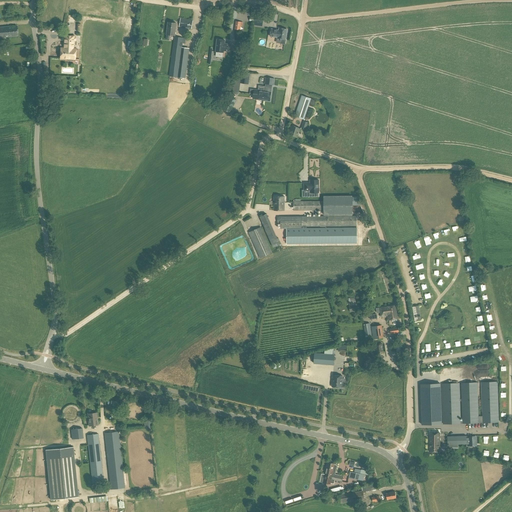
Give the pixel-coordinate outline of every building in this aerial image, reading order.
[(180,19),(179,27),(191,29),(193,21),(180,19)] [(168,22),(166,35),(175,36),(176,23),(175,23),(175,22),(174,21),(172,21),(172,22),(172,23),(168,22)] [(236,21),(235,29),(240,30),(241,26),(242,26),(243,22),(236,21)] [(17,26),(0,27),(0,37),(18,36),(17,26)] [(271,29),(270,36),(277,37),(277,38),(285,39),(287,29),(279,28),(278,30),(271,29)] [(61,48),(60,59),(74,59),(75,54),(75,52),(75,49),(73,49),(73,36),(64,36),(63,48),(61,48)] [(174,37),(169,77),(177,78),(181,47),(181,46),(182,38),(174,37)] [(217,39),(215,51),(224,52),(224,51),(230,52),(231,43),(225,43),(225,40),(217,39)] [(241,77),(240,82),(248,84),(250,73),(242,71),(241,76),(241,77)] [(241,77),(241,76),(237,76),(232,83),(231,91),(239,93),(240,82),(241,77)] [(250,91),(250,94),(253,94),(254,95),(253,98),(256,99),(263,100),(269,101),(270,100),(271,91),(271,87),(272,87),(272,85),(273,85),(274,78),(266,77),(265,84),(265,86),(264,91),(258,90),(257,90),(250,89),(250,91)] [(302,95),(295,116),(304,119),(311,98),(302,95)] [(228,98),(223,109),(227,111),(230,113),(231,109),(232,109),(236,102),(228,98)] [(292,126),(289,135),(297,138),(301,129),(292,126)] [(308,183),(304,183),(304,190),(310,190),(310,193),(319,193),(319,192),(320,191),(319,189),(319,188),(319,180),(310,180),(310,183),(308,183)] [(284,196),(274,196),(274,210),(285,210),(284,196)] [(349,197),(324,197),(324,215),(349,215),(349,197)] [(301,216),(278,217),(278,223),(281,223),(281,228),(302,228),(302,226),(303,226),(307,226),(357,225),(357,215),(318,216),(318,210),(321,210),(321,201),(293,201),(293,210),(316,210),(316,216),(301,216)] [(268,213),(259,217),(273,247),(281,244),(268,213)] [(303,228),(287,229),(287,244),(357,244),(357,228),(307,228),(307,226),(303,226),(303,228)] [(261,227),(248,232),(260,258),(272,253),(261,227)] [(386,307),(376,308),(377,313),(381,313),(381,316),(388,315),(388,317),(389,320),(392,320),(392,322),(397,321),(396,319),(399,318),(397,305),(390,306),(386,307)] [(370,323),(363,324),(365,335),(372,334),(371,328),(370,323)] [(381,325),(371,327),(373,339),(383,337),(381,325)] [(334,365),(334,355),(314,353),(314,363),(334,365)] [(333,375),(332,387),(342,387),(344,388),(345,382),(342,381),(342,380),(343,376),(333,375)] [(477,382),(461,383),(462,423),(499,422),(497,382),(481,382),(482,415),(478,415),(477,382)] [(459,383),(442,383),(443,424),(460,423),(459,383)] [(441,424),(440,394),(440,389),(440,384),(420,384),(421,397),(422,425),(441,424)] [(96,412),(87,413),(89,426),(98,425),(96,412)] [(146,427),(146,430),(152,429),(151,421),(144,422),(144,427),(146,427)] [(82,428),(71,429),(72,439),(83,438),(82,428)] [(119,431),(104,433),(110,481),(124,480),(119,431)] [(429,433),(429,451),(440,452),(440,433),(429,433)] [(88,435),(88,439),(93,483),(104,482),(98,434),(88,435)] [(467,436),(448,436),(448,447),(452,446),(452,445),(467,444),(467,436)] [(477,436),(468,436),(468,446),(477,445),(477,436)] [(78,497),(73,447),(46,450),(51,500),(78,497)] [(321,474),(319,482),(322,482),(325,483),(330,484),(331,483),(334,484),(334,483),(335,480),(342,481),(343,476),(341,475),(336,474),(335,474),(336,471),(333,470),(334,464),(328,462),(325,475),(324,474),(321,474)] [(350,472),(349,478),(363,481),(364,474),(361,474),(354,473),(350,472)] [(124,480),(110,481),(111,489),(125,488),(124,480)] [(354,492),(339,495),(341,503),(364,499),(363,493),(366,492),(366,491),(371,491),(371,490),(371,489),(370,484),(364,485),(364,486),(362,486),(362,487),(362,490),(354,492)]
